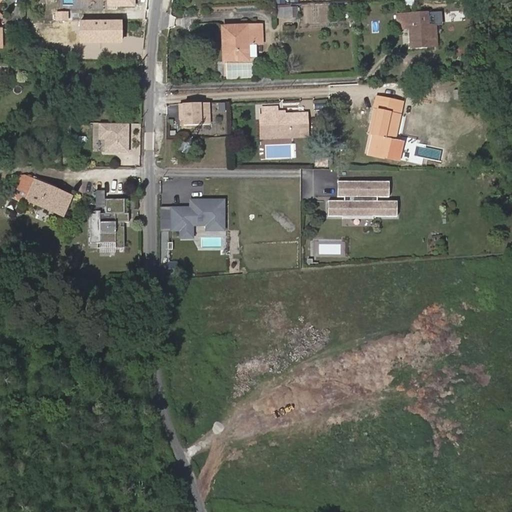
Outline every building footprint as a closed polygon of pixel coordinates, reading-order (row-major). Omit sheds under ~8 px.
[(277,15),(298,16),(299,5),(278,4),(277,15)] [(437,46),(435,24),(428,25),(427,12),(397,14),(398,28),(410,27),(411,47),(437,46)] [(221,26),(222,34),(261,32),(260,24),(221,26)] [(261,32),(222,34),(222,44),(226,43),(227,60),(248,59),(248,57),(247,42),(261,42),(261,32)] [(468,46),(456,46),(457,55),(477,54),(476,42),(467,43),(468,46)] [(220,76),(250,77),(251,62),(221,61),(220,76)] [(462,89),(454,89),(454,98),(462,98),(462,89)] [(444,90),(437,90),(437,99),(445,99),(444,90)] [(375,140),(400,138),(403,113),(396,112),(397,99),(379,96),(377,111),(380,111),(377,129),(379,129),(378,135),(375,135),(375,140)] [(396,112),(403,113),(405,100),(397,99),(396,112)] [(212,125),(211,103),(182,104),(183,113),(186,113),(187,120),(187,126),(212,125)] [(287,114),(280,115),(280,112),(280,107),(265,108),(266,115),(266,116),(271,116),(272,135),(310,134),(310,113),(287,114)] [(271,116),(266,116),(266,115),(263,116),(264,138),(311,136),(310,134),(272,135),(271,116)] [(104,152),(128,153),(129,122),(97,121),(97,138),(104,138),(104,152)] [(400,139),(400,138),(375,140),(373,155),(386,156),(387,150),(394,151),(395,139),(400,139)] [(387,150),(386,156),(397,158),(400,139),(395,139),(394,151),(387,150)] [(315,157),(315,166),(327,166),(328,157),(315,157)] [(22,175),(16,189),(27,194),(26,200),(64,216),(71,197),(34,181),(34,179),(22,175)] [(389,182),(337,182),(337,198),(344,198),(344,202),(337,202),(337,217),(342,218),(372,218),(390,218),(390,202),(380,202),(380,198),(389,198),(389,182)] [(90,209),(90,241),(99,241),(99,251),(115,251),(114,212),(125,212),(125,197),(105,197),(105,189),(96,189),(96,209),(90,209)] [(224,236),(224,197),(188,197),(188,205),(162,205),(162,229),(179,229),(178,236),(224,236)] [(372,218),(342,218),(342,230),(372,230),(372,218)]
